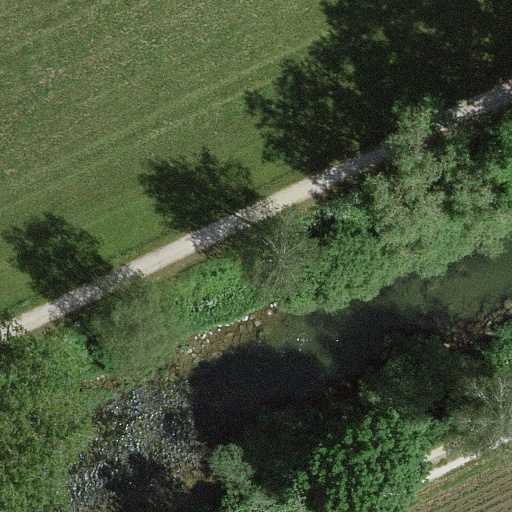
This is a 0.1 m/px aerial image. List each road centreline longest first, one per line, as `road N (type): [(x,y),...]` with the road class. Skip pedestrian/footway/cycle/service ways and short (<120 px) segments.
road 1 (track): [(511,86),(0,331)]
road 2 (track): [(348,511),(511,433)]
